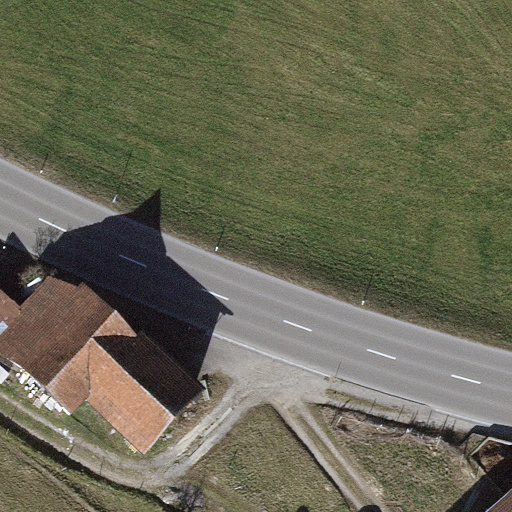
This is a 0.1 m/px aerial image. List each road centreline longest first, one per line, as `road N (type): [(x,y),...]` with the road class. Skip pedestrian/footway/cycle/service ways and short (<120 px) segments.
road 1 (track): [(374,511),(297,409),(279,318),(207,436),(182,461),(152,472),(90,458),(0,401)]
road 2 (secondary): [(511,390),(279,318),(0,199)]
